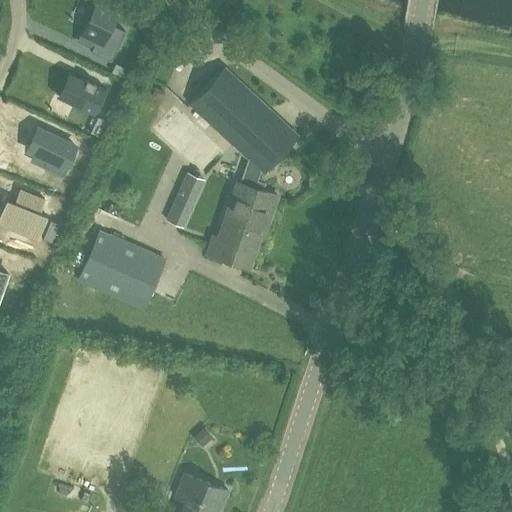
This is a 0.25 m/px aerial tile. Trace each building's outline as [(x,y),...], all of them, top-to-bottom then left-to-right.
[(72,42),(103,56),(109,42),(119,47),(129,26),(93,9),(86,24),(81,22),(72,42)] [(113,67),(104,62),(101,70),(110,75),(113,67)] [(279,119),(223,67),(190,103),(243,152),(244,153),(279,119)] [(91,112),(103,87),(72,72),(60,98),(91,112)] [(156,87),(152,97),(160,100),(164,91),(156,87)] [(95,122),(90,132),(98,136),(103,126),(106,120),(98,116),(95,122)] [(210,242),(207,252),(249,267),(260,234),(264,236),(277,195),(254,187),(261,169),(296,136),(279,119),(243,152),(244,153),(248,157),(239,182),(236,181),(215,244),(210,242)] [(29,164),(60,179),(75,147),(36,128),(26,149),(34,153),(29,164)] [(204,179),(187,171),(165,219),(182,227),(204,179)] [(37,211),(42,197),(18,188),(12,201),(5,198),(0,209),(0,223),(35,238),(44,214),(37,211)] [(58,222),(48,218),(40,237),(50,241),(58,222)] [(164,259),(97,230),(75,278),(142,308),(164,259)] [(419,280),(415,271),(406,275),(410,284),(419,280)] [(219,511),(229,490),(183,472),(173,496),(176,498),(169,511),(219,511)]
